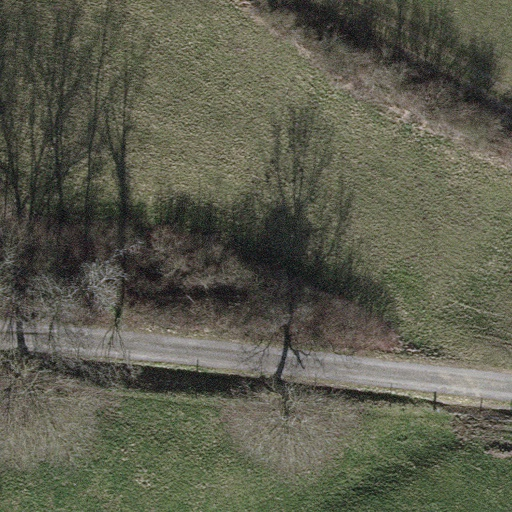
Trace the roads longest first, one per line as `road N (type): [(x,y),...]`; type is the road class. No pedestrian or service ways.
road 1 (track): [(511,382),(231,339),(0,335)]
road 2 (track): [(292,0),(362,24),(511,103)]
